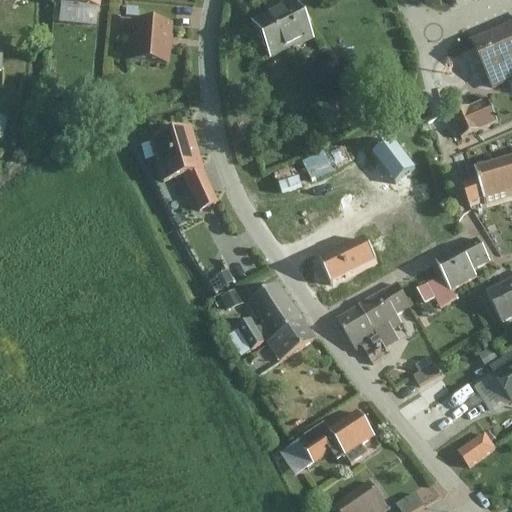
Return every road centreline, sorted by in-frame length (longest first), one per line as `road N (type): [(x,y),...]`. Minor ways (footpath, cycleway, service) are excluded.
road 1 (residential): [(218,0),(209,92),(219,158),(242,214),(318,320)]
road 2 (residential): [(407,0),(473,239)]
road 3 (residential): [(318,320),(461,501)]
road 4 (residential): [(318,320),(473,239)]
